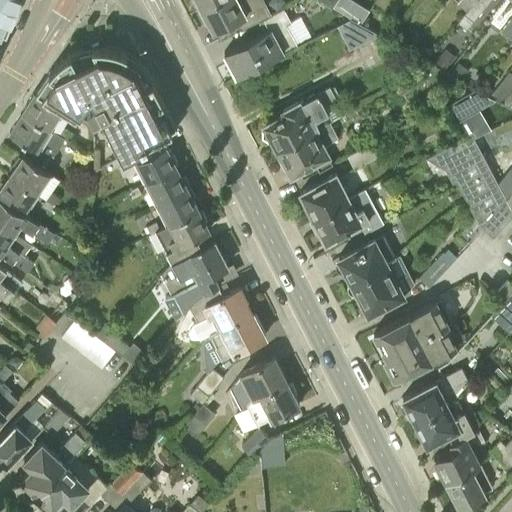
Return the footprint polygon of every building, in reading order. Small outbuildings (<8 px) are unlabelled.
[(0,0),(0,31),(1,32),(2,28),(6,30),(17,0),(0,0)] [(193,0),(198,9),(215,0),(193,0)] [(268,14),(269,13),(264,3),(248,11),(243,0),(240,0),(239,0),(215,0),(198,9),(205,23),(209,21),(213,30),(236,18),(241,28),(260,19),(269,15),(268,14)] [(466,29),(489,0),(474,0),(466,11),(457,22),(466,29)] [(459,0),(457,4),(466,11),(474,0),(459,0)] [(270,13),(269,13),(268,14),(269,15),(260,19),(265,30),(224,51),(225,53),(227,52),(238,73),(236,74),(237,76),(297,45),(287,24),(291,22),(283,7),(271,13),(270,13)] [(511,15),(501,29),(511,38),(511,15)] [(351,17),(337,25),(349,48),(379,33),(351,17)] [(123,154),(124,154),(147,143),(177,127),(150,75),(148,71),(145,68),(143,65),(140,62),(137,59),(134,56),(130,53),(126,51),(122,49),(118,48),(114,46),(110,45),(105,45),(100,34),(80,44),(82,46),(77,48),(73,49),(70,51),(67,53),(63,55),(59,58),(56,61),(53,64),(51,67),(35,90),(65,109),(76,115),(87,95),(91,93),(94,100),(86,104),(92,117),(102,112),(123,154)] [(446,48),(435,61),(446,69),(456,56),(446,48)] [(459,61),(452,70),(462,79),(469,70),(459,61)] [(449,78),(432,67),(428,74),(445,85),(449,78)] [(494,99),(501,103),(511,88),(511,72),(509,70),(489,95),(494,99)] [(269,139),(272,138),(277,147),(329,119),(330,120),(333,118),(325,103),(336,97),(330,84),(302,99),(302,98),(283,108),(285,111),(264,122),(265,124),(262,126),(262,134),(269,139)] [(451,101),(460,118),(489,103),(494,99),(489,95),(475,87),(451,101)] [(511,88),(501,103),(511,108),(511,88)] [(22,110),(53,129),(65,109),(35,90),(22,110)] [(23,153),(44,168),(64,136),(59,133),(53,130),(53,129),(22,110),(9,131),(29,144),(23,153)] [(297,168),(303,178),(332,162),(329,154),(330,154),(325,143),(338,136),(330,120),(329,119),(277,147),(290,172),(297,168)] [(59,133),(64,136),(68,139),(73,131),(64,126),(59,133)] [(499,150),(511,147),(511,130),(497,133),(499,150)] [(511,210),(505,196),(504,197),(496,182),(484,155),(472,132),(468,134),(443,147),(425,156),(426,157),(445,168),(454,185),(457,183),(475,215),(459,233),(468,241),(481,226),(493,236),(511,214),(511,210)] [(133,162),(143,183),(176,166),(165,144),(151,151),(147,143),(124,154),(129,164),(133,162)] [(370,143),(347,154),(354,168),(377,156),(370,143)] [(49,172),(44,168),(23,153),(9,173),(35,191),(49,172)] [(511,165),(504,174),(496,182),(504,197),(505,196),(511,187),(511,165)] [(154,204),(187,187),(176,166),(143,183),(154,204)] [(350,195),(349,195),(338,171),(300,190),(313,215),(350,195)] [(0,186),(0,194),(22,210),(35,191),(9,173),(0,186)] [(128,189),(132,197),(141,192),(138,184),(128,189)] [(154,204),(164,224),(165,225),(198,208),(187,187),(154,204)] [(359,222),(364,232),(382,223),(365,187),(349,195),(350,195),(313,215),(313,217),(309,219),(316,232),(320,230),(325,240),(359,222)] [(45,197),(54,203),(58,196),(49,190),(45,197)] [(47,242),(54,231),(22,210),(0,194),(0,222),(14,232),(20,224),(47,242)] [(54,203),(45,197),(40,204),(49,210),(54,203)] [(198,208),(165,225),(164,224),(159,227),(154,230),(161,245),(168,240),(172,247),(166,250),(170,260),(171,259),(200,245),(195,237),(209,230),(198,208)] [(154,230),(159,227),(156,220),(146,225),(150,232),(154,230)] [(34,261),(7,242),(14,232),(0,222),(0,253),(26,272),(34,261)] [(350,278),(387,258),(383,249),(391,245),(384,232),(376,236),(376,235),(332,259),(340,274),(346,270),(350,278)] [(227,265),(213,239),(200,246),(200,245),(171,259),(180,276),(191,270),(196,280),(170,293),(163,297),(175,318),(197,294),(218,283),(212,273),(227,265)] [(429,286),(453,260),(443,250),(419,276),(429,286)] [(357,292),(367,311),(405,291),(396,275),(404,271),(396,254),(387,258),(350,278),(351,280),(349,281),(347,284),(347,287),(348,289),(349,291),(352,292),(354,293),(357,292)] [(0,277),(14,288),(20,279),(0,264),(0,277)] [(0,292),(6,298),(14,288),(0,277),(0,292)] [(494,294),(502,302),(511,291),(511,283),(508,279),(494,294)] [(191,336),(199,337),(208,332),(251,310),(239,285),(223,293),(218,283),(197,294),(188,304),(196,320),(191,322),(188,329),(191,336)] [(511,291),(502,302),(492,313),(510,330),(511,328),(511,291)] [(393,377),(437,354),(437,355),(457,345),(447,324),(449,323),(437,297),(413,308),(413,310),(373,331),(386,357),(384,359),(393,377)] [(231,352),(232,353),(246,344),(264,336),(251,310),(208,332),(215,344),(214,345),(220,358),(231,352)] [(45,313),(36,326),(46,334),(56,321),(45,313)] [(61,336),(69,342),(83,325),(74,319),(61,336)] [(94,330),(104,339),(110,331),(100,323),(94,330)] [(69,342),(77,348),(91,331),(83,325),(69,342)] [(110,331),(104,339),(136,365),(147,352),(133,340),(129,345),(111,330),(110,331)] [(77,348),(85,354),(99,337),(91,331),(77,348)] [(85,354),(93,361),(107,344),(99,337),(85,354)] [(22,348),(30,354),(36,347),(28,341),(22,348)] [(107,344),(93,361),(101,367),(115,350),(107,344)] [(402,396),(414,418),(446,401),(454,397),(457,394),(457,395),(468,381),(465,375),(465,374),(455,351),(447,359),(437,365),(442,375),(402,396)] [(16,369),(24,360),(19,355),(12,355),(8,362),(16,369)] [(251,400),(286,380),(274,355),(239,372),(229,386),(241,408),(246,403),(247,406),(251,400)] [(0,368),(0,373),(4,377),(12,368),(6,363),(0,368)] [(211,365),(190,392),(202,402),(224,376),(211,365)] [(509,377),(498,366),(492,372),(503,383),(509,377)] [(268,417),(270,422),(281,416),(280,413),(299,404),(286,380),(251,400),(247,406),(257,424),(268,417)] [(0,418),(8,411),(18,399),(0,382),(0,418)] [(0,456),(7,463),(20,448),(33,436),(32,435),(42,425),(43,423),(35,416),(51,400),(41,391),(29,405),(0,435),(0,456)] [(456,437),(478,426),(469,406),(464,409),(457,395),(457,394),(454,397),(446,401),(414,418),(426,442),(452,429),(456,437)] [(214,412),(202,402),(183,425),(195,435),(214,412)] [(43,423),(42,425),(51,433),(69,415),(60,407),(43,423)] [(21,477),(38,492),(75,453),(74,452),(91,434),(80,424),(59,447),(58,453),(43,439),(37,443),(24,458),(32,466),(21,477)] [(269,436),(258,426),(241,443),(252,454),(269,436)] [(445,479),(479,462),(480,463),(481,462),(471,442),(475,440),(477,444),(484,440),(478,426),(456,437),(456,438),(450,441),(453,446),(434,456),(445,479)] [(284,464),(280,431),(271,437),(259,450),(261,467),(284,464)] [(159,432),(154,438),(161,445),(167,439),(159,432)] [(511,469),(511,450),(505,443),(499,438),(490,449),(511,469)] [(100,493),(108,485),(107,483),(75,453),(38,492),(52,506),(62,495),(70,502),(67,505),(75,511),(80,511),(99,492),(100,493)] [(109,481),(121,492),(129,500),(150,478),(142,469),(131,459),(109,481)] [(480,463),(479,462),(445,479),(459,506),(484,493),(483,490),(491,486),(480,463)] [(137,511),(125,501),(118,509),(115,511),(197,511),(199,510),(189,503),(179,511),(172,511),(170,510),(167,511),(137,511)]
